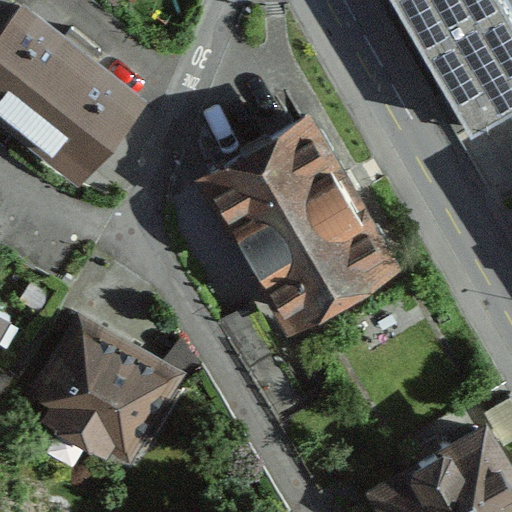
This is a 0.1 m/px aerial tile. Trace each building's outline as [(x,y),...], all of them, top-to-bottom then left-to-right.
[(0,98),(95,173),(166,84),(58,0),(25,0),(0,31),(0,98)] [(511,107),(511,12),(507,4),(504,0),(400,0),(472,129),(511,107)] [(409,253),(316,87),(201,150),(294,317),(409,253)] [(135,453),(194,356),(84,290),(25,388),(135,453)] [(311,396),(251,296),(220,314),(280,414),(311,396)] [(9,314),(0,309),(0,324),(5,316),(7,317),(9,314)] [(379,511),(511,511),(511,449),(490,411),(363,484),(379,511)]
